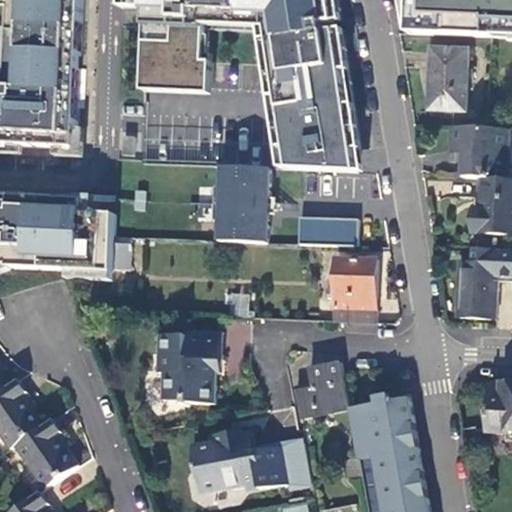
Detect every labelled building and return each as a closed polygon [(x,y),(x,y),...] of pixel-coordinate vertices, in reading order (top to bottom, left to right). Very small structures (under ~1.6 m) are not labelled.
[(0,0),(0,3),(12,4),(8,78),(0,77),(0,145),(75,149),(82,0),(0,0)] [(331,0),(125,0),(147,1),(146,34),(154,34),(152,92),(211,95),(212,62),(209,62),(210,30),(261,32),(267,65),(271,96),(279,144),(283,170),(358,172),(356,158),(337,30),(328,32),(327,24),(335,22),(331,0)] [(511,0),(404,0),(406,11),(420,12),(419,34),(508,38),(508,40),(511,40),(511,0)] [(420,12),(406,11),(408,22),(410,33),(419,34),(420,12)] [(468,114),(470,53),(436,51),(434,112),(468,114)] [(468,154),(468,179),(483,179),(509,181),(511,131),(488,130),(455,128),(454,152),(468,154)] [(135,156),(136,138),(125,138),(124,156),(135,156)] [(272,170),(224,168),(223,187),(216,187),(215,222),(222,222),(221,242),(269,244),(270,210),(277,210),(277,203),(270,203),(272,170)] [(451,194),(452,172),(436,170),(434,192),(451,194)] [(511,180),(509,181),(483,179),(481,214),(475,213),(474,233),(511,234),(511,180)] [(0,265),(11,261),(10,268),(114,273),(114,269),(115,238),(117,216),(86,214),(87,201),(0,196),(0,265)] [(360,220),(301,218),(301,245),(360,247),(360,220)] [(115,238),(114,269),(132,270),(134,239),(115,238)] [(511,251),(476,250),(476,264),(462,263),(461,319),(497,320),(498,283),(511,283),(511,251)] [(337,258),(336,323),(376,325),(376,310),(375,310),(377,261),(337,258)] [(248,320),(249,295),(231,294),(230,319),(248,320)] [(223,334),(177,332),(176,337),(162,337),(161,373),(165,374),(165,399),(190,401),(191,404),(216,404),(218,374),(214,374),(215,361),(222,362),(223,334)] [(315,387),(305,389),(297,391),(302,420),(352,410),(343,364),(312,370),(315,387)] [(0,393),(13,385),(0,365),(0,393)] [(0,393),(0,429),(13,449),(18,446),(48,426),(27,396),(30,394),(22,379),(13,385),(0,393)] [(510,443),(511,442),(511,385),(493,385),(490,432),(510,434),(510,443)] [(377,407),(352,410),(363,475),(369,511),(430,511),(411,401),(392,404),(391,396),(375,399),(377,407)] [(18,446),(48,489),(82,465),(62,436),(65,433),(59,423),(57,424),(56,420),(48,426),(18,446)] [(216,443),(193,447),(198,471),(199,471),(202,487),(213,494),(248,487),(249,493),(290,484),(291,488),(314,485),(311,469),(289,473),(284,446),(259,450),(255,432),(241,435),(242,438),(235,439),(234,432),(215,436),(216,443)] [(284,446),(289,473),(311,469),(305,437),(283,441),(284,446)] [(358,460),(345,463),(348,478),(361,475),(358,460)] [(14,511),(51,511),(49,508),(54,505),(44,491),(14,511)] [(310,511),(309,502),(282,507),(255,511),(310,511)]
